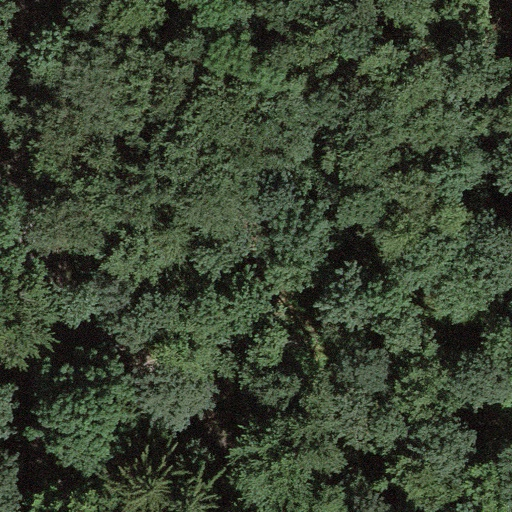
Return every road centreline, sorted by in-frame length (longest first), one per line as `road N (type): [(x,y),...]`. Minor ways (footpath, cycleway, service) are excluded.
road 1 (track): [(46,511),(25,263),(25,0)]
road 2 (track): [(0,234),(271,511)]
